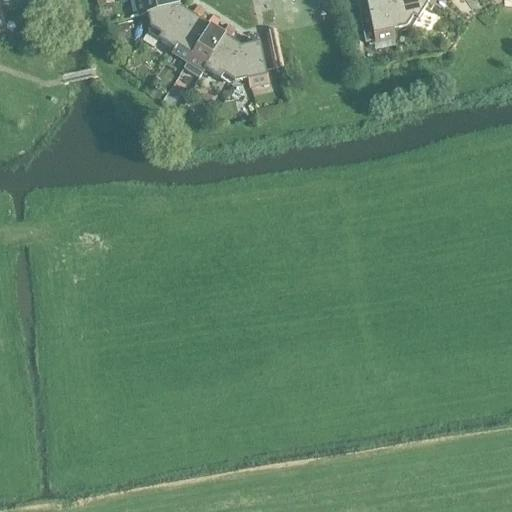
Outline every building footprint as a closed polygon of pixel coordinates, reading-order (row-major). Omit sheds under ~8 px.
[(138,0),(143,18),(149,17),(148,17),(181,9),(179,0),(138,0)] [(385,0),(367,4),(366,0),(356,0),(358,6),(368,4),(370,13),(369,13),(370,15),(360,17),(366,44),(376,42),(378,47),(382,46),(380,36),(393,33),(386,0),(385,0)] [(386,0),(393,33),(407,30),(414,19),(419,22),(427,10),(431,12),(433,9),(419,0),(386,0)] [(419,0),(433,9),(436,5),(432,3),(433,0),(419,0)] [(360,16),(369,13),(370,13),(368,4),(358,6),(360,16)] [(110,6),(100,8),(102,21),(113,19),(110,6)] [(200,22),(206,13),(198,8),(193,17),(181,9),(148,17),(149,17),(151,30),(162,37),(159,42),(172,50),(169,54),(173,57),(197,20),(200,22)] [(208,27),(200,22),(197,20),(173,57),(176,59),(179,55),(190,62),(212,29),(215,32),(221,23),(214,18),(208,27)] [(123,26),(110,29),(113,43),(126,40),(123,26)] [(223,37),(227,39),(203,76),(207,78),(209,75),(221,82),(225,78),(236,85),(248,82),(250,88),(250,87),(242,49),(230,42),(236,33),(228,28),(223,37)] [(199,74),(203,76),(227,39),(223,37),(215,32),(212,29),(190,62),(202,70),(199,74)] [(269,43),(278,41),(276,31),(267,33),(269,43)] [(271,52),(280,50),(278,41),(269,43),(271,52)] [(261,44),(242,49),(250,87),(264,84),(265,89),(270,88),(269,84),(270,83),(261,44)] [(271,52),(273,61),(282,59),(280,50),(271,52)] [(273,61),(275,70),(284,68),(282,59),(273,61)]
